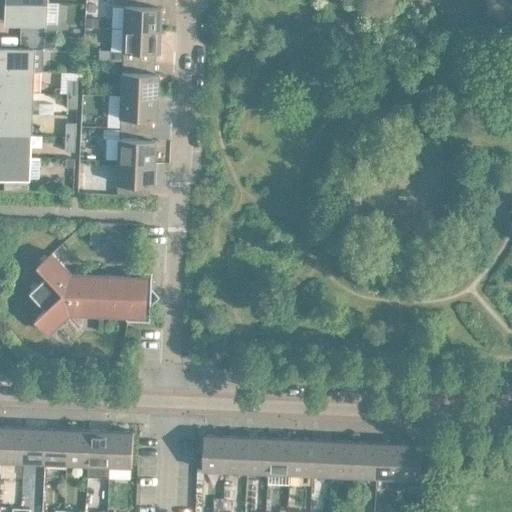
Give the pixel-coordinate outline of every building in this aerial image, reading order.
[(7,0),(7,22),(45,23),(46,1),(14,0),(7,0)] [(125,0),(124,27),(161,29),(162,6),(139,5),(138,0),(125,0)] [(86,17),(86,26),(99,26),(99,17),(86,17)] [(45,23),(44,36),(56,36),(57,24),(45,23)] [(124,27),(122,60),(136,61),(137,50),(160,51),(161,29),(124,27)] [(56,36),(44,36),(43,48),(56,48),(56,36)] [(0,45),(0,68),(33,69),(34,47),(0,45)] [(122,60),(121,93),(158,95),(159,73),(136,71),(136,61),(122,60)] [(0,68),(0,89),(32,91),(33,69),(0,68)] [(68,78),(67,93),(77,93),(78,79),(68,78)] [(0,89),(0,111),(31,113),(32,91),(0,89)] [(77,93),(67,93),(66,107),(77,107),(77,93)] [(121,93),(120,127),(133,127),(134,117),(157,118),(158,95),(121,93)] [(0,111),(0,132),(30,134),(31,113),(0,111)] [(66,121),(65,136),(75,136),(76,122),(66,121)] [(120,127),(118,160),(155,162),(156,139),(133,138),(133,127),(120,127)] [(0,132),(0,154),(29,156),(30,134),(0,132)] [(75,136),(65,136),(65,150),(75,150),(75,136)] [(29,156),(0,154),(0,176),(4,177),(4,189),(27,190),(28,176),(38,176),(39,156),(29,156)] [(66,157),(66,165),(74,165),(74,157),(66,157)] [(155,162),(118,160),(117,193),(130,194),(131,183),(154,184),(155,162)] [(100,242),(126,243),(126,224),(101,223),(100,242)] [(154,257),(32,252),(29,331),(151,336),(154,257)] [(1,460),(23,460),(24,426),(3,425),(1,460)] [(23,460),(45,461),(46,427),(24,426),(23,460)] [(45,461),(66,462),(68,428),(46,427),(45,461)] [(66,462),(88,463),(89,429),(68,428),(66,462)] [(88,463),(109,464),(111,430),(89,429),(88,463)] [(111,430),(109,464),(132,465),(133,431),(111,430)] [(202,468),(224,469),(226,435),(204,434),(202,468)] [(224,469),(246,470),(248,435),(226,435),(224,469)] [(246,470),(268,471),(269,436),(248,435),(246,470)] [(268,471),(289,472),(291,437),(269,436),(268,471)] [(289,472),(311,473),(312,438),(291,437),(289,472)] [(311,473),(332,474),(334,439),(312,438),(311,473)] [(332,474),(354,475),(355,440),(334,439),(332,474)] [(354,475),(376,476),(377,441),(355,440),(354,475)] [(376,476),(397,477),(399,442),(377,441),(376,476)] [(399,442),(397,477),(419,478),(421,443),(399,442)] [(215,497),(214,510),(223,511),(223,497),(215,497)]
